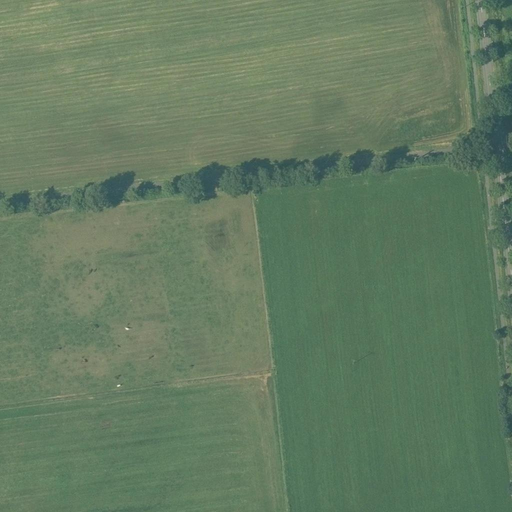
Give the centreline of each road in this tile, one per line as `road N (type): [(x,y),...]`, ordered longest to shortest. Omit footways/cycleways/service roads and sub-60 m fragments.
road 1 (residential): [(0,201),(495,145)]
road 2 (tertiary): [(479,0),(495,145)]
road 3 (tertiary): [(495,145),(511,283)]
